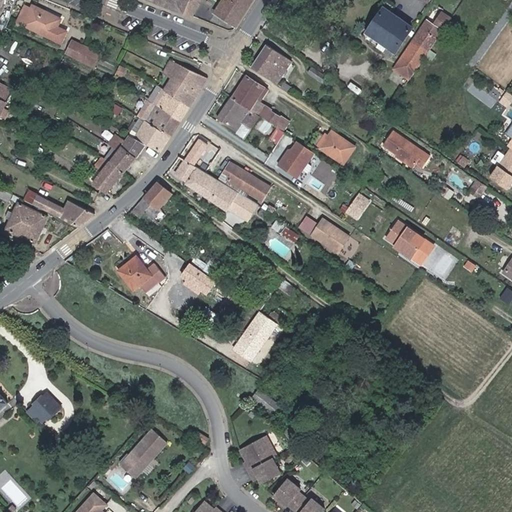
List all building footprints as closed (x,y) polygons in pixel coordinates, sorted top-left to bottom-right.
[(202,0),(158,0),(196,14),(202,0)] [(226,0),(218,13),(237,25),(253,0),(226,0)] [(390,8),(387,6),(386,9),(383,8),(366,33),(368,34),(366,37),(369,39),(368,41),(390,57),(411,26),(388,11),(390,8)] [(415,21),(392,6),(390,8),(388,11),(411,26),(415,21)] [(46,14),(34,8),(32,12),(25,10),(19,26),(54,41),(61,23),(45,16),(46,14)] [(429,18),(414,39),(430,48),(452,17),(443,11),(436,22),(429,18)] [(414,39),(394,68),(404,74),(409,78),(430,48),(414,39)] [(103,54),(75,41),(69,55),(97,68),(103,54)] [(288,59),(265,44),(250,68),(273,83),(288,59)] [(179,75),(169,91),(193,106),(211,79),(183,63),(172,58),(168,65),(177,70),(176,73),(179,75)] [(291,61),(288,59),(273,83),(275,84),(291,61)] [(325,74),(311,65),(306,73),(320,81),(325,74)] [(258,114),(277,127),(283,119),(267,108),(268,106),(262,102),(258,108),(254,105),(250,103),(260,88),(264,91),(266,88),(244,74),(230,95),(258,114)] [(18,88),(0,78),(0,93),(11,99),(12,100),(18,88)] [(289,88),(281,84),(279,87),(287,92),(289,88)] [(264,91),(260,88),(250,103),(254,105),(264,91)] [(506,95),(498,90),(493,97),(501,102),(506,95)] [(169,91),(160,105),(184,119),(193,106),(169,91)] [(258,114),(230,95),(215,116),(233,129),(239,121),(249,127),(258,114)] [(150,120),(174,135),(184,119),(160,105),(150,120)] [(129,132),(133,134),(144,117),(140,115),(129,132)] [(134,135),(149,142),(164,149),(174,135),(150,120),(144,117),(133,134),(134,135)] [(352,146),(329,130),(318,146),(341,162),(352,146)] [(428,156),(391,131),(382,145),(413,166),(415,163),(421,167),(428,156)] [(119,148),(110,160),(114,162),(116,161),(127,170),(149,142),(134,135),(130,140),(120,136),(113,146),(119,148)] [(511,140),(508,146),(511,148),(506,156),(498,151),(492,161),(499,166),(491,178),(508,189),(511,182),(511,140)] [(298,180),(315,154),(298,143),(289,155),(287,154),(279,167),(298,180)] [(114,162),(110,160),(100,154),(93,163),(105,173),(99,179),(96,177),(93,180),(109,193),(127,170),(116,161),(114,162)] [(250,201),(217,180),(185,160),(177,172),(188,180),(186,183),(225,209),(228,205),(242,214),(250,201)] [(105,173),(93,163),(91,165),(100,172),(96,177),(99,179),(105,173)] [(235,166),(230,163),(224,172),(229,176),(235,166)] [(223,172),(217,180),(243,195),(245,191),(260,201),(268,188),(235,166),(229,176),(224,172),(223,172)] [(486,185),(478,180),(471,190),(480,195),(486,185)] [(161,182),(152,192),(164,201),(173,191),(161,182)] [(9,192),(2,189),(0,188),(0,197),(9,201),(12,194),(9,192)] [(445,200),(449,194),(440,188),(436,194),(445,200)] [(159,207),(164,201),(152,192),(141,206),(148,211),(155,204),(159,207)] [(73,210),(39,193),(36,201),(85,225),(92,220),(78,201),(73,210)] [(360,217),(371,201),(361,194),(350,210),(360,217)] [(50,214),(23,202),(11,227),(37,240),(50,214)] [(260,216),(263,210),(257,206),(254,212),(260,216)] [(299,227),(309,233),(317,220),(307,214),(299,227)] [(350,237),(322,219),(311,236),(338,254),(350,237)] [(426,240),(400,223),(388,239),(415,257),(426,240)] [(303,239),(281,225),(277,231),(299,245),(303,239)] [(424,263),(435,246),(426,240),(415,257),(424,263)] [(146,268),(136,256),(117,271),(132,290),(144,281),(147,285),(161,275),(152,265),(146,268)] [(511,258),(501,274),(511,281),(511,258)] [(218,283),(191,264),(184,275),(210,294),(218,283)] [(270,403),(247,385),(237,395),(255,409),(258,406),(263,410),(270,403)] [(61,406),(45,391),(41,395),(56,411),(61,406)] [(0,414),(11,404),(0,392),(0,414)] [(56,411),(41,395),(33,403),(48,419),(56,411)] [(151,429),(121,463),(128,470),(134,464),(141,470),(166,442),(151,429)] [(192,439),(195,434),(187,429),(184,434),(192,439)] [(283,475),(276,461),(280,458),(270,438),(243,451),(249,462),(250,465),(248,466),(255,479),(260,477),(261,480),(264,484),(283,475)] [(186,458),(181,464),(186,469),(191,463),(186,458)] [(141,470),(134,464),(128,470),(135,476),(141,470)] [(324,511),(327,509),(314,499),(312,502),(301,492),(303,490),(290,479),(276,497),(282,501),(288,506),(289,507),(290,505),(298,511),(324,511)] [(103,501),(91,491),(74,511),(75,511),(103,511),(104,511),(98,507),(103,501)]
